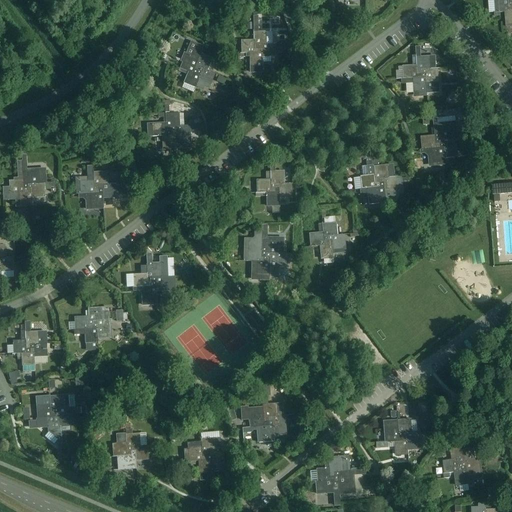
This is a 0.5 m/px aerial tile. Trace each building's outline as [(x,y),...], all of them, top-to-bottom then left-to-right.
[(500,0),(495,1),(496,13),(504,12),(505,12),(511,11),(511,7),(509,8),(507,0),(500,0)] [(265,33),(253,33),(253,42),(253,50),(257,50),(257,45),(265,45),(265,33)] [(253,42),(241,42),(241,54),(249,54),(258,54),(257,50),(253,50),(253,42)] [(265,45),(257,45),(257,50),(262,49),(262,58),(274,57),(274,46),(275,46),(275,45),(274,45),(265,45)] [(182,63),(180,69),(181,69),(188,72),(196,76),(198,72),(194,70),(197,62),(200,55),(200,54),(202,49),(198,47),(196,52),(194,51),(192,55),(191,54),(190,57),(184,54),(181,62),(182,63)] [(258,54),(249,54),(250,66),(255,66),(255,68),(262,67),(262,58),(262,49),(257,50),(258,54)] [(197,62),(194,70),(198,72),(199,68),(206,71),(211,60),(200,55),(197,62)] [(420,58),(416,58),(416,63),(416,65),(417,74),(421,74),(421,70),(435,69),(435,57),(420,58)] [(399,71),(396,71),(397,80),(400,80),(413,79),(421,78),(421,74),(417,74),(416,65),(413,65),(399,66),(399,71)] [(201,73),(195,87),(202,90),(203,87),(208,89),(210,85),(214,74),(206,71),(199,68),(198,72),(201,73)] [(435,69),(421,70),(421,74),(425,74),(426,83),(426,92),(434,91),(434,83),(438,82),(437,69),(435,69)] [(187,76),(184,83),(195,88),(195,87),(201,73),(198,72),(196,76),(188,72),(187,76)] [(269,80),(268,73),(258,75),(259,83),(269,80)] [(421,78),(413,79),(414,99),(427,98),(426,95),(426,92),(426,83),(425,74),(421,74),(421,78)] [(213,101),(220,103),(222,97),(216,94),(213,101)] [(165,116),(162,116),(163,123),(163,124),(165,124),(165,132),(170,131),(170,128),(179,127),(179,126),(179,120),(177,120),(177,115),(165,116)] [(439,122),(433,123),(433,125),(434,136),(434,137),(435,145),(439,144),(439,140),(448,139),(456,138),(454,123),(440,124),(439,122)] [(163,124),(153,125),(154,137),(161,137),(162,137),(170,136),(170,131),(165,132),(165,124),(163,124)] [(170,128),(170,131),(174,131),(174,139),(174,147),(175,147),(175,149),(190,148),(189,130),(189,128),(187,128),(187,126),(188,126),(183,126),(179,126),(179,127),(170,128)] [(170,136),(162,137),(162,148),(174,147),(174,139),(174,131),(170,131),(170,136)] [(434,137),(421,138),(422,150),(432,149),(440,148),(439,144),(435,145),(434,137)] [(448,139),(439,140),(439,144),(444,144),(445,156),(446,156),(448,158),(451,157),(452,155),(457,155),(455,140),(456,140),(456,138),(448,139)] [(432,149),(427,150),(427,153),(428,163),(445,161),(445,159),(445,156),(444,144),(439,144),(440,148),(432,149)] [(366,150),(364,152),(365,159),(365,163),(368,163),(369,166),(372,165),(372,159),(370,149),(366,150)] [(9,188),(2,188),(3,200),(15,199),(14,194),(27,193),(27,188),(23,189),(22,180),(22,172),(21,161),(17,162),(18,181),(9,181),(9,188)] [(361,177),(360,177),(362,190),(366,189),(371,189),(379,188),(379,183),(374,184),(373,176),(373,168),(372,165),(365,166),(360,167),(361,177)] [(392,166),(373,168),(373,176),(374,184),(379,183),(378,179),(387,178),(393,178),(392,166)] [(35,171),(22,172),(22,180),(23,189),(27,188),(27,184),(36,184),(43,183),(46,183),(45,169),(35,169),(35,171)] [(282,172),(270,173),(270,180),(270,181),(270,189),(274,189),(274,185),(283,185),(282,172)] [(106,173),(93,173),(93,181),(94,190),(98,190),(98,186),(106,185),(106,173)] [(387,178),(378,179),(379,183),(383,183),(384,192),(396,191),(395,184),(396,184),(396,182),(395,182),(394,179),(395,179),(395,177),(394,178),(393,178),(387,178)] [(93,181),(80,182),(81,194),(86,194),(90,194),(98,193),(98,190),(94,190),(93,181)] [(270,181),(257,182),(257,194),(263,194),(266,193),(274,193),(274,189),(270,189),(270,181)] [(511,182),(492,184),(493,195),(494,195),(494,202),(501,201),(500,194),(511,193),(511,182)] [(36,184),(27,184),(27,188),(31,188),(31,198),(44,197),(43,183),(36,184)] [(371,189),(366,189),(368,203),(385,201),(384,192),(383,183),(379,183),(379,188),(371,189)] [(106,185),(98,186),(98,190),(102,189),(102,199),(114,198),(114,184),(106,185)] [(283,185),(274,185),(274,189),(278,189),(278,198),(291,197),(290,184),(283,185)] [(27,193),(14,194),(15,206),(20,206),(20,207),(32,206),(31,198),(31,188),(27,188),(27,193)] [(81,194),(79,194),(79,198),(86,197),(86,209),(103,208),(103,207),(102,199),(102,189),(98,190),(98,193),(90,194),(86,194),(81,194)] [(274,193),(266,193),(267,207),(279,206),(278,198),(278,189),(274,189),(274,193)] [(335,224),(321,225),(322,233),(323,242),(327,241),(327,237),(336,236),(335,224)] [(322,233),(309,234),(310,247),(319,246),(327,245),(327,241),(323,242),(322,233)] [(336,236),(327,237),(327,241),(331,241),(332,250),(332,254),(345,252),(343,237),(344,237),(344,235),(343,235),(336,236)] [(261,250),(261,258),(265,258),(265,254),(274,254),(274,242),(261,241),(261,244),(261,250)] [(327,245),(319,246),(321,259),(333,258),(332,254),(332,250),(331,241),(327,241),(327,245)] [(248,244),(247,262),(252,262),(256,262),(265,262),(265,258),(261,258),(261,250),(261,244),(248,244)] [(487,253),(477,254),(478,268),(488,267),(487,253)] [(265,254),(265,258),(269,258),(269,267),(281,267),(281,254),(274,254),(265,254)] [(4,258),(0,258),(0,264),(0,271),(13,271),(12,257),(4,258)] [(147,266),(145,266),(146,269),(146,275),(146,283),(150,283),(150,278),(159,278),(163,278),(166,277),(165,258),(158,258),(159,264),(154,264),(154,266),(147,266)] [(252,262),(251,275),(269,276),(269,267),(269,258),(265,258),(265,262),(256,262),(252,262)] [(144,275),(133,276),(133,288),(143,287),(150,287),(150,283),(146,283),(146,275),(146,269),(143,270),(144,275)] [(159,278),(150,278),(150,283),(155,283),(155,291),(164,291),(173,290),(172,277),(166,277),(163,278),(159,278)] [(143,295),(141,295),(142,304),(152,303),(156,303),(156,300),(155,291),(155,283),(150,283),(150,287),(143,287),(143,289),(143,295)] [(88,309),(87,309),(87,312),(87,318),(88,326),(92,326),(96,325),(96,334),(97,339),(107,339),(107,334),(108,334),(108,322),(109,322),(109,320),(108,321),(107,313),(100,314),(100,309),(88,309)] [(122,312),(115,312),(116,323),(127,322),(127,315),(122,315),(122,312)] [(85,318),(74,318),(75,331),(76,331),(84,330),(92,330),(92,326),(88,326),(87,318),(85,318)] [(92,330),(84,330),(84,333),(85,343),(97,343),(97,339),(96,334),(96,325),(92,326),(92,330)] [(19,341),(13,342),(13,354),(20,354),(21,354),(29,353),(29,349),(25,349),(25,341),(24,333),(24,331),(20,331),(19,331),(19,341)] [(36,333),(24,333),(25,341),(25,349),(29,349),(29,345),(44,344),(43,337),(36,337),(36,333)] [(44,344),(29,345),(29,349),(33,349),(33,357),(46,356),(45,344),(44,344)] [(29,353),(21,354),(22,366),(34,365),(33,357),(33,349),(29,349),(29,353)] [(42,406),(36,407),(36,419),(46,418),(54,417),(54,413),(53,409),(67,408),(66,396),(48,397),(42,397),(42,406)] [(281,404),(262,406),(262,414),(263,422),(267,422),(267,417),(276,417),(282,416),(281,404)] [(67,408),(53,409),(54,413),(58,413),(59,425),(66,424),(66,422),(71,422),(70,411),(70,408),(67,408)] [(54,417),(46,418),(47,431),(51,431),(51,435),(57,439),(60,436),(59,425),(58,413),(54,413),(54,417)] [(262,414),(250,416),(251,427),(256,427),(260,427),(268,426),(267,422),(263,422),(262,414)] [(276,417),(267,417),(267,422),(272,421),(272,431),(273,433),(280,433),(280,430),(285,430),(284,418),(284,416),(283,416),(276,417)] [(411,420),(398,421),(398,430),(399,437),(403,437),(403,433),(411,432),(411,420)] [(260,427),(256,427),(257,429),(258,442),(273,441),(273,439),(273,433),(272,431),(272,421),(267,422),(268,426),(260,427)] [(398,430),(385,431),(386,442),(395,442),(404,441),(403,437),(399,437),(398,430)] [(411,432),(403,433),(403,437),(407,437),(408,446),(408,450),(415,449),(415,445),(420,445),(419,434),(420,433),(420,432),(419,432),(411,432)] [(126,435),(125,435),(125,436),(126,444),(126,452),(130,452),(130,448),(139,447),(138,435),(126,436),(126,435)] [(404,441),(395,442),(396,455),(408,454),(408,450),(408,446),(407,437),(403,437),(404,441)] [(213,439),(200,440),(200,443),(201,449),(201,457),(205,456),(205,452),(214,451),(213,439)] [(188,450),(187,450),(188,462),(198,461),(206,460),(205,456),(201,457),(201,449),(200,443),(188,444),(188,450)] [(126,444),(112,445),(113,457),(116,457),(130,456),(130,452),(126,452),(126,444)] [(139,447),(130,448),(130,452),(134,451),(135,460),(147,460),(147,456),(147,455),(146,455),(146,449),(148,448),(148,446),(146,446),(139,447)] [(473,449),(455,451),(457,461),(458,468),(462,467),(461,463),(470,462),(474,461),(473,449)] [(130,456),(116,457),(117,470),(123,470),(135,469),(135,460),(134,451),(130,452),(130,456)] [(214,451),(205,452),(205,456),(210,456),(210,465),(222,464),(222,452),(222,451),(221,451),(214,451)] [(206,460),(198,461),(198,474),(203,474),(203,480),(211,479),(211,473),(210,465),(210,456),(205,456),(206,460)] [(345,460),(328,461),(328,469),(329,477),(333,477),(333,473),(340,472),(347,472),(346,461),(345,460)] [(457,461),(443,462),(445,474),(454,473),(462,472),(462,467),(458,468),(457,461)] [(470,462),(461,463),(462,467),(465,467),(467,479),(468,485),(468,487),(473,487),(472,483),(470,481),(470,479),(482,478),(481,469),(480,469),(479,461),(474,461),(470,462)] [(462,472),(454,473),(456,486),(468,485),(467,479),(465,467),(462,467),(462,472)] [(328,469),(316,470),(317,482),(325,482),(333,481),(333,477),(329,477),(328,469)] [(340,472),(333,473),(333,477),(337,477),(338,484),(338,485),(338,493),(338,494),(338,495),(353,493),(353,483),(350,484),(349,473),(349,472),(347,472),(340,472)] [(333,481),(325,482),(326,494),(338,493),(338,485),(338,484),(337,477),(333,477),(333,481)]
